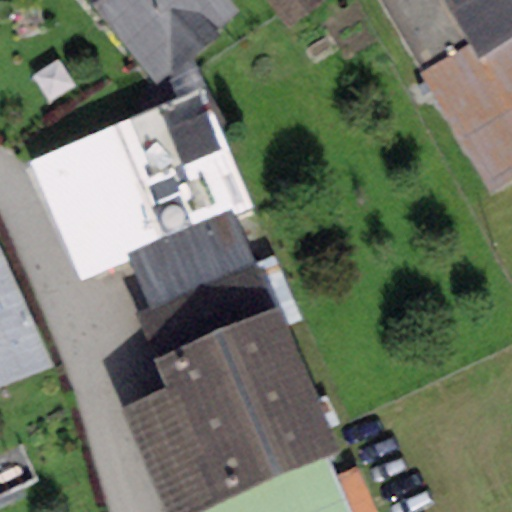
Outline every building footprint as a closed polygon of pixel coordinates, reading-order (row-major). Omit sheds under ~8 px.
[(203,0),(63,0),(154,98),(230,29),(203,0)] [(312,0),(257,0),(255,2),(287,43),(324,14),(312,0)] [(511,0),(366,0),(482,205),(511,188),(511,0)] [(195,97),(129,131),(157,183),(222,149),(195,97)] [(230,230),(118,271),(158,375),(273,329),(230,230)] [(0,279),(0,399),(43,382),(0,279)] [(157,411),(119,427),(154,511),(242,511),(333,476),(273,329),(158,375),(145,381),(157,411)]
